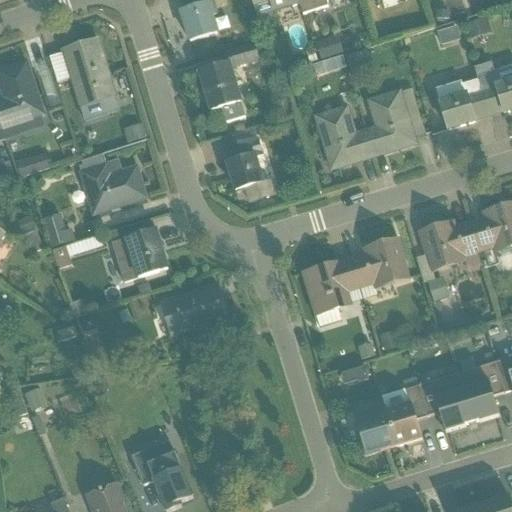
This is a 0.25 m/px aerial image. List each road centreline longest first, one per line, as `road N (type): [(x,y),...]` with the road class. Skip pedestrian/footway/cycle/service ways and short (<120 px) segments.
road 1 (residential): [(127,0),(199,221),(226,241),(253,244)]
road 2 (residential): [(253,244),(511,164)]
road 3 (residential): [(253,244),(329,496)]
road 4 (residential): [(329,496),(358,498),(511,457)]
